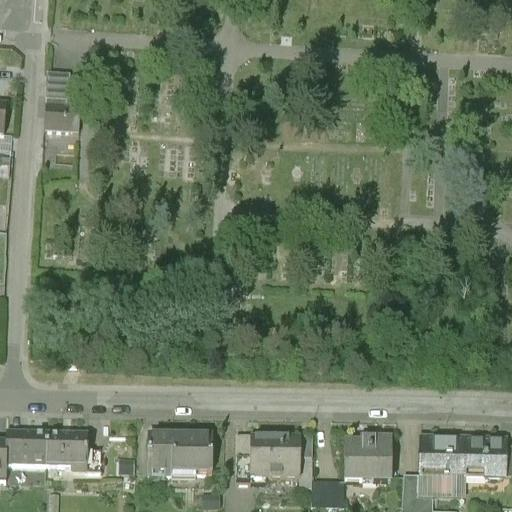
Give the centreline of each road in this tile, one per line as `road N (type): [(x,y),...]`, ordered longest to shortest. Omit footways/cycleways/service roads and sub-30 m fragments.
road 1 (residential): [(5,409),(511,413)]
road 2 (residential): [(33,0),(5,409)]
